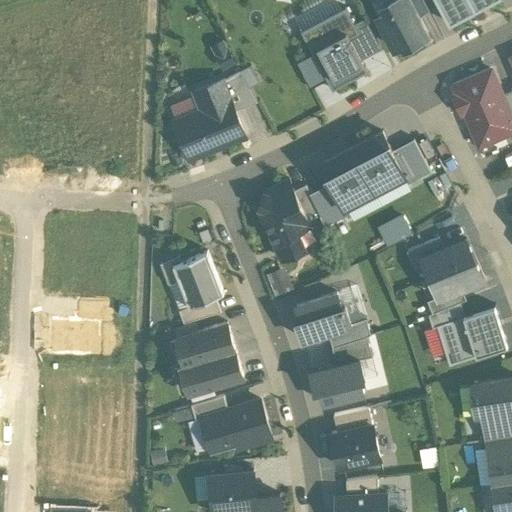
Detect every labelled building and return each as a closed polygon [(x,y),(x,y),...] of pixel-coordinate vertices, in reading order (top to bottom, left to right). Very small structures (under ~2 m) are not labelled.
[(418,14),(411,0),(389,0),(392,6),(378,14),(395,46),(410,39),(412,42),(429,33),(418,14)] [(411,0),(418,14),(429,8),(424,0),(411,0)] [(472,0),(438,0),(450,22),(476,8),(472,0)] [(346,5),(303,28),(334,87),(368,69),(362,57),(351,37),(360,32),(355,22),(346,5)] [(355,22),(360,32),(351,37),(362,57),(381,47),(365,16),(355,22)] [(26,66),(50,67),(51,41),(27,40),(26,66)] [(100,43),(51,41),(50,67),(47,143),(59,143),(59,153),(97,155),(97,141),(109,142),(112,54),(100,53),(100,43)] [(492,67),(455,83),(480,143),(511,128),(511,114),(503,93),(492,67)] [(223,78),(236,109),(257,100),(241,68),(223,78)] [(203,107),(175,119),(190,156),(245,134),(236,109),(223,78),(195,89),(203,107)] [(511,89),(503,93),(511,114),(511,89)] [(383,129),(353,145),(375,188),(404,173),(406,173),(392,148),(383,129)] [(415,136),(392,148),(406,173),(404,173),(408,180),(432,168),(415,136)] [(500,139),(481,144),(484,152),(503,147),(500,139)] [(375,188),(353,145),(323,160),(333,180),(345,204),(346,203),(375,188)] [(289,177),(268,187),(267,191),(265,191),(260,205),(262,206),(260,210),(269,229),(272,228),(279,243),(276,244),(282,257),(305,246),(297,229),(311,222),(309,219),(295,188),(289,177)] [(345,204),(333,180),(310,191),(321,213),(326,223),(350,211),(346,203),(345,204)] [(310,191),(306,182),(295,188),(309,219),(321,213),(310,191)] [(440,234),(412,246),(408,248),(412,260),(423,256),(423,254),(445,245),(440,234)] [(445,245),(423,254),(423,256),(431,275),(475,257),(466,236),(445,245)] [(208,249),(174,262),(190,304),(209,297),(224,291),(208,249)] [(475,257),(431,275),(439,294),(440,295),(462,286),(483,277),(475,257)] [(276,293),(294,286),(284,264),(266,271),(276,293)] [(467,298),(462,286),(440,295),(439,294),(428,298),(433,311),(461,299),(467,298)] [(337,290),(297,303),(302,317),(298,318),(304,337),(328,330),(352,322),(351,321),(345,303),(342,304),(337,290)] [(190,304),(179,308),(184,321),(215,311),(209,297),(190,304)] [(466,313),(461,299),(433,311),(429,313),(434,324),(437,323),(466,313)] [(510,344),(496,303),(466,313),(437,323),(451,364),(510,344)] [(367,316),(351,321),(352,322),(328,330),(333,345),(367,334),(371,333),(367,316)] [(102,321),(50,319),(49,354),(100,356),(102,321)] [(228,320),(178,335),(186,361),(186,362),(236,347),(228,320)] [(333,345),(337,362),(360,356),(360,357),(373,354),(367,334),(333,345)] [(236,347),(186,362),(186,361),(182,362),(190,390),(244,374),(236,347)] [(365,376),(360,357),(360,356),(337,362),(311,368),(316,388),(320,387),(323,401),(365,390),(362,377),(365,376)] [(511,376),(473,382),(477,411),(484,410),(484,411),(511,406),(511,376)] [(224,392),(192,402),(196,417),(202,415),(202,414),(229,407),(224,392)] [(229,407),(202,414),(202,415),(211,444),(212,447),(237,440),(238,444),(271,435),(266,419),(267,418),(261,397),(229,407)] [(369,404),(334,412),(338,429),(373,421),(369,404)] [(511,406),(484,411),(488,437),(511,433),(511,406)] [(211,444),(202,415),(196,417),(189,419),(197,448),(211,444)] [(338,429),(332,430),(340,465),(381,456),(373,421),(338,429)] [(511,433),(488,437),(490,452),(511,449),(511,433)] [(436,445),(421,446),(422,465),(438,463),(436,445)] [(511,449),(490,452),(494,481),(511,477),(511,449)] [(254,467),(211,471),(215,511),(246,508),(258,507),(257,494),(254,467)] [(347,478),(347,492),(379,491),(378,474),(347,478)] [(511,477),(494,481),(498,509),(511,506),(511,477)] [(347,492),(337,493),(337,511),(406,511),(406,509),(388,510),(387,490),(379,491),(347,492)] [(282,511),(281,491),(257,494),(258,507),(246,508),(246,511),(282,511)]
